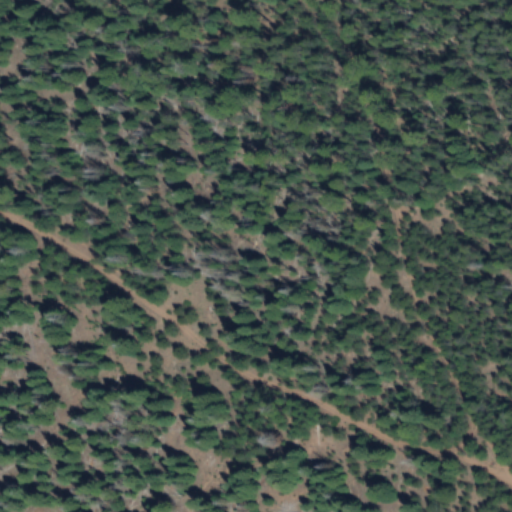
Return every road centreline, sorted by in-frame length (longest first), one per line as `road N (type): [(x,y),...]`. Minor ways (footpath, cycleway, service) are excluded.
road 1 (track): [(511,482),(237,366),(120,282),(97,253),(0,208)]
road 2 (track): [(331,0),(387,170),(416,297),(511,477)]
